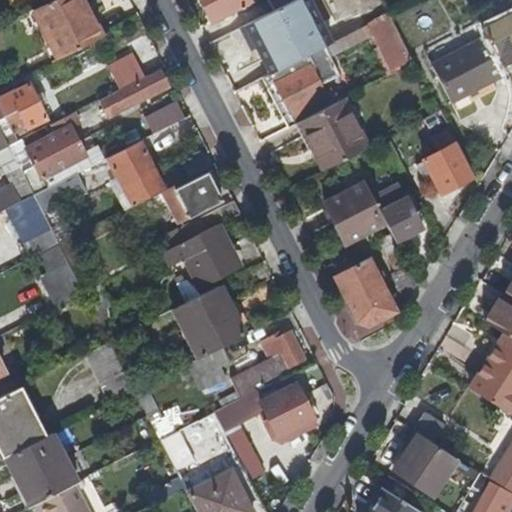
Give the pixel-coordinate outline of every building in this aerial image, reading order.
[(54,38),(64,57),(103,37),(83,0),(54,0),(35,10),(48,34),(51,40),(54,38)] [(103,0),(104,9),(122,9),(122,0),(103,0)] [(252,3),(251,0),(201,0),(213,23),(252,3)] [(301,0),(291,0),(253,19),(279,70),(325,46),(301,0)] [(487,33),(511,22),(506,10),(481,21),(487,33)] [(370,24),(394,72),(414,62),(389,14),(380,19),(370,24)] [(51,40),(48,34),(41,38),(53,62),(64,57),(54,38),(51,40)] [(452,104),(507,75),(488,36),(432,65),(452,104)] [(283,97),(296,122),(301,120),(332,104),(322,82),(340,75),(325,46),(279,70),(264,77),(276,101),(283,97)] [(121,71),(129,85),(152,73),(144,59),(121,71)] [(152,73),(129,85),(100,100),(109,116),(169,85),(160,69),(152,73)] [(0,99),(0,125),(6,137),(27,126),(28,129),(49,118),(31,83),(0,99)] [(296,122),(283,97),(276,101),(289,126),(296,122)] [(301,120),(326,169),(353,155),(362,150),(337,101),(332,104),(301,120)] [(178,102),(145,118),(154,134),(186,117),(178,102)] [(443,145),(455,138),(441,110),(408,127),(415,141),(436,131),(443,145)] [(36,166),(24,172),(35,194),(76,174),(92,166),(71,124),(79,120),(75,112),(52,124),(56,132),(26,147),(36,166)] [(0,150),(10,145),(6,137),(0,125),(0,150)] [(138,140),(134,131),(122,138),(126,146),(138,140)] [(36,166),(26,147),(22,139),(10,145),(24,172),(36,166)] [(116,196),(124,211),(133,207),(132,204),(164,188),(141,141),(108,158),(125,191),(116,196)] [(473,177),(455,144),(424,159),(441,194),(473,177)] [(0,150),(0,157),(22,201),(35,194),(24,172),(10,145),(0,150)] [(0,210),(18,200),(0,166),(0,210)] [(176,189),(174,186),(160,193),(177,225),(223,201),(209,172),(176,189)] [(85,192),(76,174),(35,194),(45,213),(54,208),(85,192)] [(346,243),(387,222),(381,210),(366,181),(326,203),(346,243)] [(407,196),(381,210),(387,222),(392,233),(396,241),(422,227),(407,196)] [(202,219),(208,231),(218,225),(242,213),(235,200),(229,204),(202,219)] [(70,239),(54,208),(45,213),(53,229),(60,243),(67,240),(70,239)] [(238,265),(218,225),(208,231),(166,252),(173,266),(187,258),(190,266),(195,263),(205,282),(238,265)] [(26,243),(33,257),(40,253),(60,243),(53,229),(26,243)] [(398,286),(406,301),(418,286),(396,241),(392,233),(381,239),(399,272),(393,275),(398,286)] [(77,260),(67,240),(60,243),(71,263),(77,260)] [(42,276),(58,306),(86,292),(71,263),(60,243),(40,253),(50,272),(42,276)] [(401,307),(392,289),(387,292),(380,278),(384,276),(381,269),(377,271),(370,259),(337,276),(359,322),(370,324),(401,307)] [(172,281),(184,305),(192,301),(179,277),(172,281)] [(511,337),(511,280),(502,296),(500,294),(484,320),(504,333),(511,337)] [(111,305),(100,285),(86,292),(96,313),(111,305)] [(244,335),(219,286),(192,301),(184,305),(174,310),(199,358),(222,346),(244,335)] [(401,307),(406,301),(398,286),(392,289),(401,307)] [(232,380),(241,398),(275,381),(307,364),(291,332),(283,336),(280,331),(262,341),(271,359),(232,380)] [(510,413),(511,409),(511,337),(504,333),(470,388),(502,408),(510,413)] [(88,353),(113,402),(136,390),(111,341),(88,353)] [(229,362),(222,346),(199,358),(178,369),(184,380),(193,376),(201,391),(226,378),(220,366),(229,362)] [(281,392),(275,381),(241,398),(216,411),(226,430),(266,409),(261,401),(281,392)] [(298,382),(281,392),(261,401),(266,409),(280,436),(316,416),(298,382)] [(159,415),(144,386),(136,390),(151,419),(159,415)] [(47,436),(22,387),(0,398),(0,444),(6,457),(47,436)] [(511,414),(510,413),(502,408),(496,419),(511,429),(511,454),(496,480),(511,489),(511,414)] [(203,418),(205,422),(214,439),(226,433),(215,411),(203,418)] [(424,413),(414,430),(418,432),(435,443),(445,425),(424,413)] [(205,422),(203,418),(183,427),(186,432),(205,422)] [(246,426),(229,432),(247,481),(264,475),(246,426)] [(79,481),(53,432),(47,436),(6,457),(31,505),(41,500),(75,483),(79,481)] [(434,497),(459,458),(435,443),(418,432),(393,470),(434,497)] [(471,489),(482,472),(473,467),(463,483),(471,489)] [(219,475),(188,491),(198,511),(255,511),(235,473),(222,480),(219,475)] [(511,493),(492,481),(474,511),(506,511),(511,502),(511,493)] [(90,511),(75,483),(41,500),(46,511),(90,511)] [(422,511),(384,488),(369,511),(422,511)]
